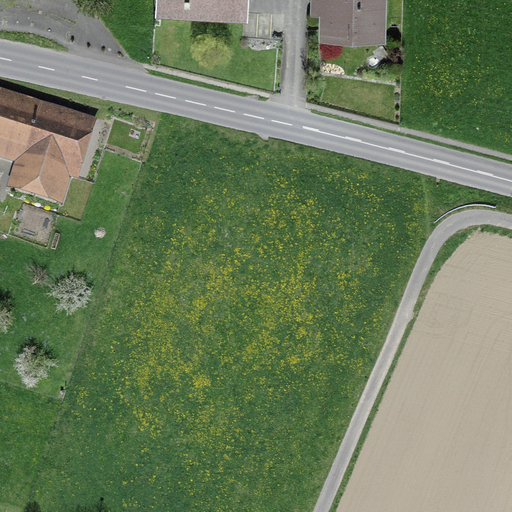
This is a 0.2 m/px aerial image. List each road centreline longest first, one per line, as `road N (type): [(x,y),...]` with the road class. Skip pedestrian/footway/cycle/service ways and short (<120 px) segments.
road 1 (primary): [(0,57),(511,181)]
road 2 (track): [(319,511),(435,240),(466,218),(511,222)]
